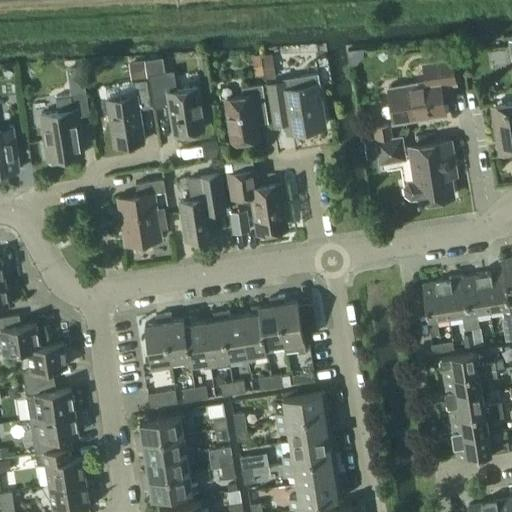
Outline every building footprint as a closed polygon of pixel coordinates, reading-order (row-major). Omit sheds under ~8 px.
[(272,55),(262,56),(266,78),(276,76),(272,55)] [(425,81),(389,87),(391,97),(394,96),(398,120),(434,114),(446,113),(444,99),(441,85),(458,82),(454,55),(422,60),(425,81)] [(263,69),(262,57),(252,58),(254,70),(263,69)] [(159,71),(157,58),(146,60),(148,73),(159,71)] [(148,78),(146,61),(129,64),(132,80),(148,78)] [(177,89),(174,71),(149,75),(154,107),(170,104),(175,132),(205,127),(198,85),(177,89)] [(278,82),(267,84),(273,123),(286,121),(288,132),(312,128),(312,126),(325,124),(319,84),(317,73),(294,77),(296,87),(282,90),(280,82),(278,82)] [(84,88),(82,77),(74,78),(75,89),(84,88)] [(151,107),(147,80),(135,82),(137,95),(108,100),(115,145),(145,141),(140,109),(151,107)] [(244,94),(226,97),(233,141),(259,137),(256,122),(255,113),(267,111),(262,83),(243,87),(244,94)] [(55,96),(57,111),(42,114),(46,140),(41,141),(44,157),(48,156),(49,159),(83,153),(79,123),(91,121),(86,91),(55,96)] [(511,100),(493,104),(501,151),(511,148),(511,100)] [(393,135),(391,123),(375,126),(377,138),(393,135)] [(0,127),(0,172),(2,172),(12,171),(12,170),(21,169),(14,125),(0,127)] [(406,157),(402,136),(378,140),(381,161),(406,157)] [(222,157),(219,138),(203,141),(206,159),(222,157)] [(453,157),(451,140),(411,147),(417,179),(410,180),(405,187),(406,193),(413,197),(419,196),(419,200),(453,194),(448,162),(450,161),(450,157),(453,157)] [(257,186),(254,169),(229,173),(233,198),(252,195),(257,228),(287,224),(280,183),(257,186)] [(191,199),(180,201),(186,239),(213,235),(211,218),(210,211),(226,209),(220,173),(200,176),(188,178),(191,199)] [(138,194),(119,197),(126,243),(161,238),(160,229),(168,227),(164,206),(156,208),(154,192),(166,190),(164,178),(136,182),(138,194)] [(248,231),(245,213),(232,215),(235,233),(248,231)] [(511,258),(502,260),(503,270),(504,270),(510,311),(511,310),(511,258)] [(491,271),(483,272),(488,309),(501,307),(503,318),(511,316),(511,310),(510,311),(504,270),(503,270),(491,272),(491,271)] [(476,311),(488,309),(483,272),(476,273),(476,275),(463,277),(471,328),(479,327),(476,311)] [(463,329),(471,328),(463,277),(452,279),(451,277),(443,279),(448,315),(461,313),(463,329)] [(436,316),(448,315),(443,279),(436,280),(436,281),(423,283),(431,334),(439,333),(436,316)] [(0,305),(9,304),(5,281),(0,281),(0,305)] [(278,296),(285,343),(286,351),(298,349),(299,352),(306,350),(303,330),(317,328),(313,301),(299,304),(298,299),(286,301),(285,295),(278,296)] [(271,303),(260,305),(261,307),(261,311),(267,351),(274,350),(273,344),(285,343),(278,296),(270,297),(271,303)] [(253,312),(242,314),(249,360),(256,359),(255,353),(267,351),(261,311),(253,312)] [(171,313),(164,314),(170,360),(184,358),(184,364),(191,363),(184,317),(172,319),(171,313)] [(0,350),(5,350),(5,352),(29,348),(29,347),(40,346),(40,345),(36,322),(21,325),(19,314),(15,314),(0,316),(0,350)] [(157,321),(145,323),(152,369),(159,368),(171,366),(170,360),(164,314),(156,315),(157,321)] [(230,316),(222,317),(228,357),(242,355),(243,361),(249,360),(242,314),(230,316)] [(215,318),(204,320),(211,366),(218,365),(217,359),(228,357),(222,317),(215,318)] [(192,322),(185,323),(191,363),(203,361),(204,367),(211,366),(204,320),(192,322)] [(481,331),(472,332),(475,345),(484,344),(481,331)] [(472,332),(464,334),(466,347),(467,347),(475,346),(475,345),(472,332)] [(33,370),(23,372),(25,383),(50,379),(48,368),(53,367),(68,365),(64,341),(40,345),(40,346),(29,347),(29,348),(33,370)] [(445,350),(443,343),(433,344),(434,352),(445,350)] [(443,363),(445,377),(496,369),(494,362),(477,364),(475,352),(440,357),(441,363),(443,363)] [(504,367),(503,360),(495,361),(496,369),(504,367)] [(447,389),(445,389),(446,397),(482,391),(480,380),(497,377),(496,369),(445,377),(447,389)] [(282,373),(271,375),(272,387),(284,385),(282,373)] [(260,389),(272,387),(271,375),(258,377),(260,389)] [(50,379),(25,383),(27,395),(30,417),(40,416),(75,411),(71,387),(57,390),(51,390),(50,379)] [(244,379),(232,381),(234,393),(246,391),(244,379)] [(234,393),(232,381),(220,383),(222,395),(234,393)] [(206,385),(194,387),(196,399),(208,397),(206,385)] [(184,401),(196,399),(194,387),(182,389),(184,401)] [(177,402),(175,389),(148,393),(150,406),(177,402)] [(285,408),(276,409),(278,420),(328,412),(327,401),(322,398),(322,392),(325,391),(325,390),(284,397),(285,408)] [(482,391),(446,397),(447,405),(449,405),(451,417),(502,410),(501,402),(484,404),(482,391)] [(502,410),(451,417),(453,430),(451,430),(452,438),(489,432),(487,419),(503,417),(502,410)] [(40,416),(30,417),(34,441),(36,452),(61,448),(59,437),(65,436),(71,435),(78,434),(75,411),(40,416)] [(244,412),(233,413),(235,427),(246,425),(244,412)] [(328,412),(278,420),(279,430),(288,429),(290,440),(328,434),(332,434),(332,433),(328,433),(327,427),(330,423),(328,412)] [(142,433),(136,433),(137,441),(184,433),(182,420),(187,419),(186,413),(140,421),(142,433)] [(213,417),(215,429),(227,427),(226,415),(213,417)] [(246,425),(235,427),(237,440),(248,438),(246,425)] [(227,427),(215,429),(217,441),(229,439),(227,427)] [(489,432),(452,438),(454,445),(456,445),(458,458),(509,450),(507,441),(491,444),(489,432)] [(184,433),(137,441),(138,449),(144,448),(146,459),(192,451),(192,445),(186,446),(184,433)] [(292,451),(283,452),(285,462),(335,455),(333,443),(329,440),(328,434),(290,440),(292,451)] [(61,448),(36,452),(37,464),(47,462),(50,485),(86,480),(82,456),(72,458),(62,459),(61,448)] [(148,470),(142,471),(143,478),(190,471),(188,458),(193,457),(192,451),(146,459),(148,470)] [(231,453),(219,455),(221,467),(234,465),(232,453),(231,453)] [(251,455),(240,456),(241,464),(242,470),(253,468),(251,455)] [(335,455),(285,462),(286,473),(295,471),(297,483),(335,478),(335,477),(339,477),(338,475),(335,476),(334,470),(337,466),(335,455)] [(11,470),(10,458),(0,459),(0,471),(11,470)] [(234,465),(221,467),(223,479),(235,477),(234,465)] [(253,468),(242,470),(244,483),(246,483),(255,481),(253,468)] [(190,471),(143,478),(145,487),(150,486),(152,498),(198,490),(197,483),(192,484),(190,471)] [(299,494),(290,495),(292,506),(342,498),(340,486),(336,483),(335,478),(297,483),(299,494)] [(86,480),(50,485),(54,508),(89,502),(86,480)] [(15,511),(12,491),(12,490),(0,492),(3,511),(15,511)] [(160,511),(201,511),(201,506),(207,505),(206,498),(160,506),(160,511)] [(496,499),(489,500),(491,511),(510,511),(508,498),(497,500),(496,499)] [(482,502),(467,505),(468,511),(491,511),(489,500),(482,501),(482,502)] [(243,511),(242,501),(229,503),(230,511),(243,511)] [(262,511),(261,502),(250,504),(251,511),(262,511)]
